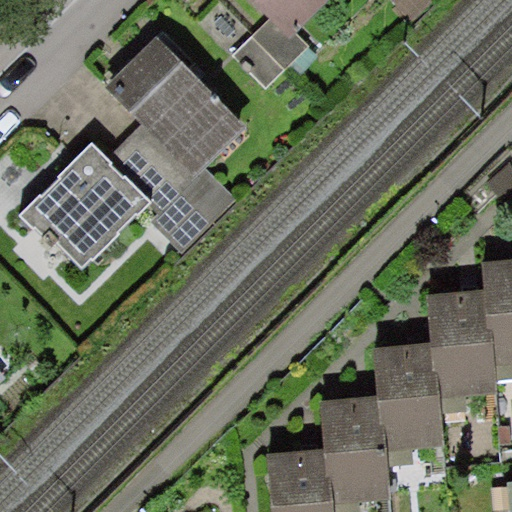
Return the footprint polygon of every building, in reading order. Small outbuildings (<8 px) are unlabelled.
[(332,0),(245,0),(271,26),(235,60),(268,94),(309,54),(293,38),(332,0)] [(243,125),(159,38),(109,85),(193,172),(243,125)] [(78,270),(151,196),(88,135),(16,210),(78,270)] [(475,300),(484,368),(511,364),(511,259),(471,265),(475,300)] [(432,338),(439,408),(486,403),(484,368),(475,300),(428,305),(432,338)] [(377,396),(384,463),(444,457),(439,408),(432,338),(372,344),(377,396)] [(326,452),(331,511),(386,511),(384,463),(377,396),(322,401),(326,452)] [(331,511),(326,452),(269,456),(272,511),(331,511)]
